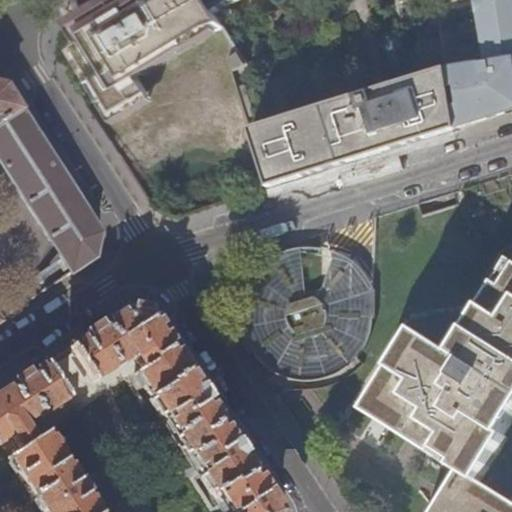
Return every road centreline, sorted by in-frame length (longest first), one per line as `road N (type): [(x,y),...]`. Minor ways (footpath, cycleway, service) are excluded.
road 1 (residential): [(153,257),(511,145)]
road 2 (residential): [(153,257),(320,511)]
road 3 (residential): [(0,24),(153,257)]
road 4 (residential): [(0,355),(153,257)]
